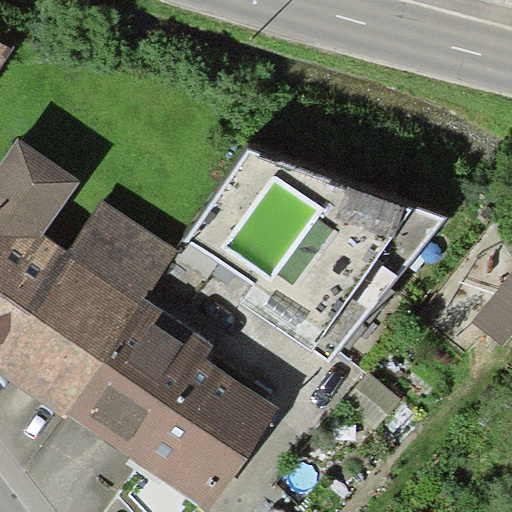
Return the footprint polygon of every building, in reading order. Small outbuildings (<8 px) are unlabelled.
[(0,68),(11,51),(0,43),(0,68)] [(0,358),(0,373),(62,417),(65,412),(145,297),(147,299),(179,253),(102,201),(68,250),(44,234),(81,181),(18,138),(0,164),(0,358)] [(329,361),(443,219),(249,148),(186,238),(253,283),(243,301),(329,361)] [(511,335),(511,272),(474,321),(504,345),(511,335)] [(216,346),(147,299),(145,297),(65,412),(209,511),(280,408),(208,358),(216,346)] [(400,402),(369,374),(343,403),(375,431),(400,402)]
